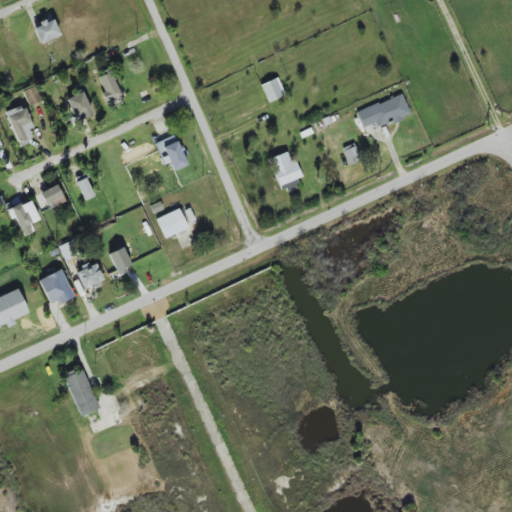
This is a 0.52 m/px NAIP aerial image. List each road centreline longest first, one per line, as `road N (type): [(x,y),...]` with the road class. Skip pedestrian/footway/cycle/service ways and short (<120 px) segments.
road 1 (tertiary): [(0,367),(511,131)]
road 2 (residential): [(149,0),(259,248)]
road 3 (residential): [(150,299),(249,511)]
road 4 (residential): [(192,98),(18,179)]
